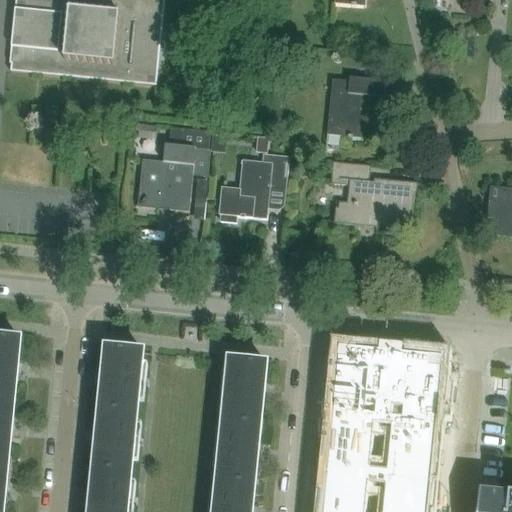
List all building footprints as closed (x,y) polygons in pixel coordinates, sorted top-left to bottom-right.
[(156,88),(164,0),(16,0),(13,38),(10,65),(11,65),(10,73),(156,88)] [(334,0),(333,6),(364,10),(365,0),(334,0)] [(386,84),(362,82),(350,81),(350,84),(333,82),(328,136),(366,140),(368,119),(359,118),(361,97),(384,99),(386,84)] [(208,178),(210,152),(210,151),(207,151),(208,140),(171,136),(170,147),(167,147),(166,164),(142,161),(138,208),(189,213),(193,177),(208,178)] [(270,140),(257,139),(256,155),(268,156),(270,140)] [(240,192),(222,190),(219,217),(221,217),(221,224),(236,225),(237,219),(267,222),(270,191),(286,193),(290,160),(264,157),(263,165),(243,163),(240,192)] [(369,183),(371,168),(333,164),(331,185),(353,187),(351,205),(338,204),(338,210),(336,210),(335,224),(345,225),(345,223),(371,225),(372,216),(412,220),(414,194),(416,194),(417,185),(380,182),(379,186),(373,186),(374,183),(369,183)] [(511,204),(511,205),(511,203),(511,190),(490,188),(487,220),(498,221),(497,238),(511,239),(511,204)] [(0,399),(14,401),(20,341),(0,339),(0,399)] [(340,348),(322,511),(428,511),(444,359),(340,348)] [(101,410),(137,413),(142,355),(142,353),(107,350),(101,410)] [(224,422),(259,425),(265,366),(230,362),(230,364),(224,422)] [(0,459),(9,460),(14,401),(0,399),(0,459)] [(95,469),(131,473),(137,413),(101,410),(95,469)] [(218,481),(253,485),(259,425),(224,422),(218,481)] [(3,511),(9,460),(0,459),(0,511),(3,511)] [(91,511),(127,511),(131,473),(95,469),(91,511)] [(250,511),(253,485),(218,481),(214,511),(250,511)] [(511,511),(511,496),(498,495),(490,495),(484,494),(482,494),(481,496),(481,503),(481,505),(480,511),(479,511),(511,511)]
